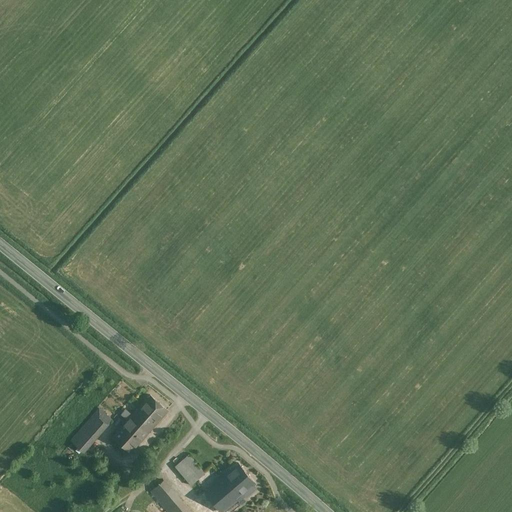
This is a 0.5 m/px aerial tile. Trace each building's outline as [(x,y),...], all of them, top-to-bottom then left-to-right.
[(149,397),(112,438),(128,453),(166,412),(149,397)] [(98,410),(69,442),(84,455),(113,423),(98,410)] [(205,475),(188,457),(175,470),(192,488),(205,475)] [(238,466),(207,495),(222,511),(236,511),(260,490),(238,466)] [(190,511),(164,481),(150,492),(167,511),(190,511)]
